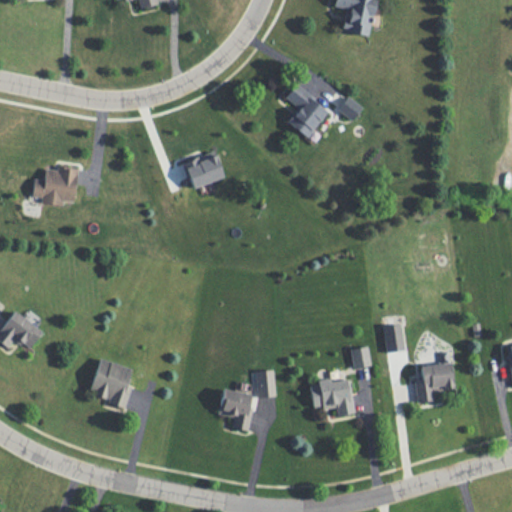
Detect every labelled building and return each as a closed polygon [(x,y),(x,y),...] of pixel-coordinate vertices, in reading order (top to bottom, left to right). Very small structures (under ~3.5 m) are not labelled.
[(366,34),(373,0),(331,0),(331,5),(343,8),(339,29),(366,34)] [(285,121),(305,136),(325,109),(292,84),(282,96),(296,107),(285,121)] [(360,105),(345,95),(336,110),(351,119),(360,105)] [(191,187),(221,175),(212,150),(181,161),(191,187)] [(71,200),(76,167),(54,164),(54,168),(43,167),(41,178),(32,177),(29,195),(38,196),(37,201),(59,204),(60,199),(71,200)] [(0,343),(6,347),(11,338),(27,348),(39,328),(9,310),(0,324),(0,343)] [(383,351),(401,350),(399,323),(381,324),(383,351)] [(369,364),(365,344),(347,348),(351,367),(369,364)] [(125,384),(130,367),(97,358),(87,393),(107,399),(106,402),(123,407),(129,386),(125,384)] [(411,379),(414,401),(432,399),(430,388),(441,387),(441,388),(451,387),(448,361),(417,365),(419,378),(411,379)] [(255,396),(273,395),(272,368),(254,369),(255,396)] [(307,384),(311,408),(333,405),(335,415),(353,411),(347,377),(328,381),(327,377),(314,379),(315,383),(307,384)] [(249,393),(221,387),(215,412),(232,416),(229,426),(246,429),(250,407),(246,407),(249,393)]
